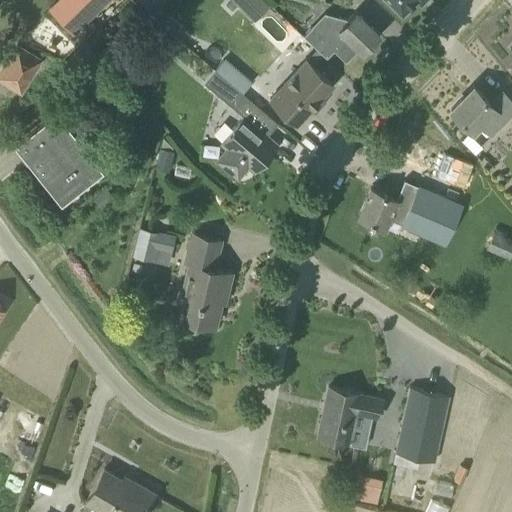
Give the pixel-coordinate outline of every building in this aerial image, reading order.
[(108,0),(47,0),(46,2),(42,0),(0,0),(0,27),(20,39),(25,30),(55,48),(73,17),(84,23),(108,0)] [(415,0),(388,0),(402,13),(415,0)] [(359,48),(362,51),(370,43),(380,33),(357,11),(349,19),(337,17),(319,35),(311,27),(304,34),(318,48),(325,41),(347,61),(359,48)] [(35,67),(39,59),(17,45),(11,55),(0,72),(0,77),(21,90),(35,67)] [(319,98),(333,83),(313,65),(307,59),(270,98),(284,111),(297,123),(313,105),(311,104),(318,97),(319,98)] [(235,108),(246,96),(243,93),(215,69),(204,82),(235,108)] [(492,102),(474,85),(451,109),(474,131),(481,125),(492,136),(511,115),(511,98),(503,91),(492,102)] [(277,122),(246,96),(235,108),(244,116),(221,142),(227,147),(217,159),(238,178),(248,166),(254,171),(278,143),(267,134),(278,123),(277,122)] [(61,205),(105,171),(56,110),(13,144),(61,205)] [(446,241),(463,203),(419,184),(410,205),(397,200),(397,198),(371,186),(358,216),(385,227),(391,214),(403,220),(403,222),(446,241)] [(133,255),(152,259),(155,246),(172,249),(175,234),(159,231),(140,226),(133,255)] [(510,258),(511,253),(511,237),(506,235),(507,232),(496,227),(486,248),(510,258)] [(228,289),(232,272),(214,267),(221,240),(192,232),(184,263),(190,264),(177,316),(215,325),(221,300),(219,299),(222,288),(228,289)] [(120,316),(120,321),(128,329),(134,329),(138,325),(138,319),(130,312),(124,312),(120,316)] [(379,416),(383,398),(359,392),(329,385),(318,435),(348,442),(355,411),(379,416)] [(435,460),(445,414),(449,394),(410,386),(393,463),(417,468),(419,457),(435,460)] [(134,485),(104,468),(85,501),(87,502),(80,511),(143,511),(155,493),(136,482),(134,485)] [(359,481),(355,499),(377,504),(381,486),(359,481)] [(447,511),(451,504),(434,498),(428,511),(447,511)]
